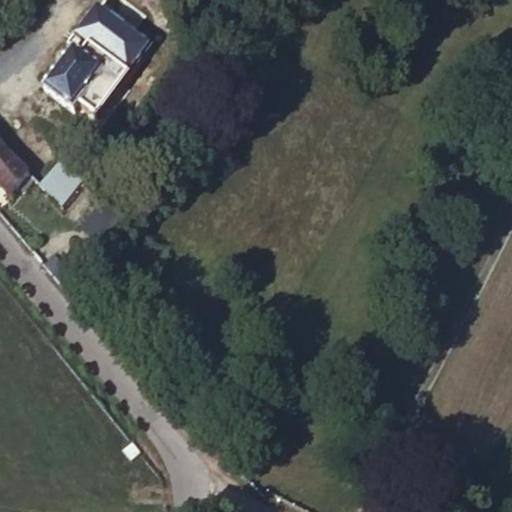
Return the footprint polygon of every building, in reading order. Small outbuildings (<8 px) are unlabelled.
[(145,102),(172,65),(157,54),(130,91),(145,102)] [(75,55),(46,95),(95,130),(124,90),(75,55)] [(118,107),(134,118),(145,102),(130,91),(118,107)] [(36,186),(0,141),(0,186),(14,204),(36,186)] [(84,236),(98,247),(119,218),(105,208),(84,236)] [(131,460),(141,452),(133,443),(124,451),(131,460)]
